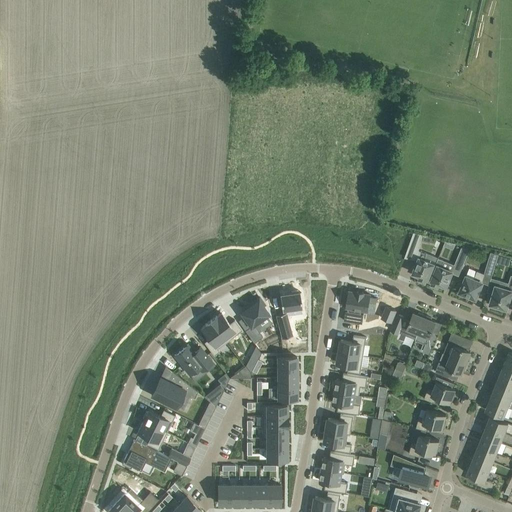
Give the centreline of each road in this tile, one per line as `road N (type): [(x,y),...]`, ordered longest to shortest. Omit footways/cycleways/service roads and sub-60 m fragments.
road 1 (residential): [(88,511),(127,386),(169,328),(234,283),(287,269),(336,269)]
road 2 (residential): [(294,511),(336,269)]
road 3 (residential): [(442,488),(497,328)]
